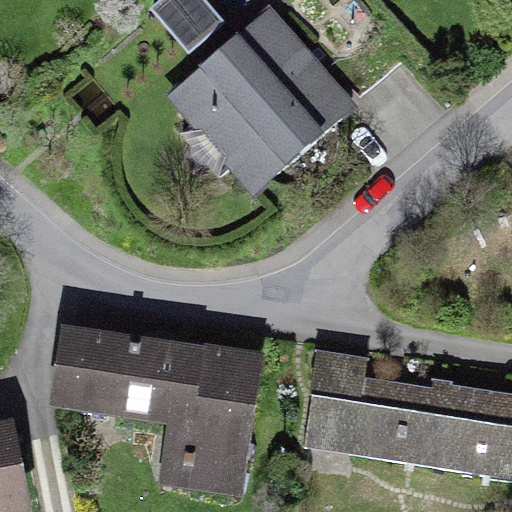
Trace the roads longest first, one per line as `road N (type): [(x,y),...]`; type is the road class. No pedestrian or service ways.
road 1 (residential): [(258,311),(398,212),(511,115)]
road 2 (residential): [(0,209),(113,285),(258,311)]
road 3 (residential): [(258,311),(511,364)]
